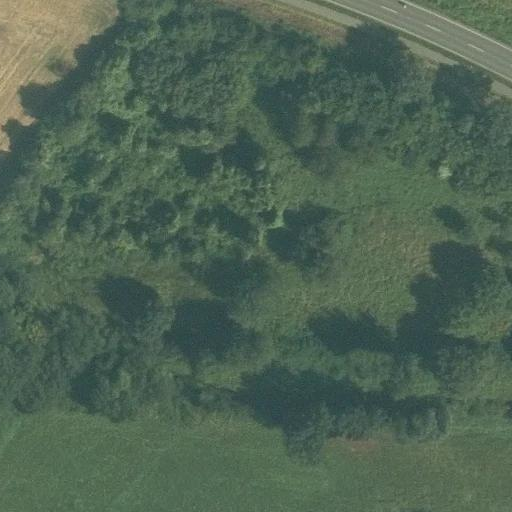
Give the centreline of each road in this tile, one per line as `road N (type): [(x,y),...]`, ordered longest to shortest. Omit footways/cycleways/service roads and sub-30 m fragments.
road 1 (track): [(0,319),(511,338)]
road 2 (track): [(0,188),(128,7)]
road 3 (secondary): [(511,76),(341,0)]
